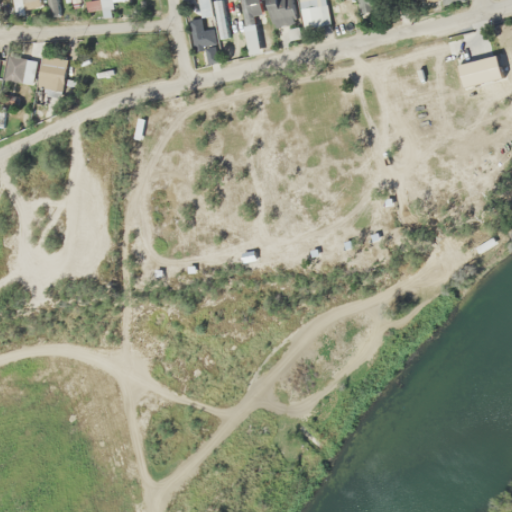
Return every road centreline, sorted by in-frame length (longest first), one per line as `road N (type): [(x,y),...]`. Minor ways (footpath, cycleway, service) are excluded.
road 1 (tertiary): [(0,151),(135,96),(481,14)]
road 2 (residential): [(0,33),(177,22)]
road 3 (track): [(129,366),(33,350),(0,358)]
